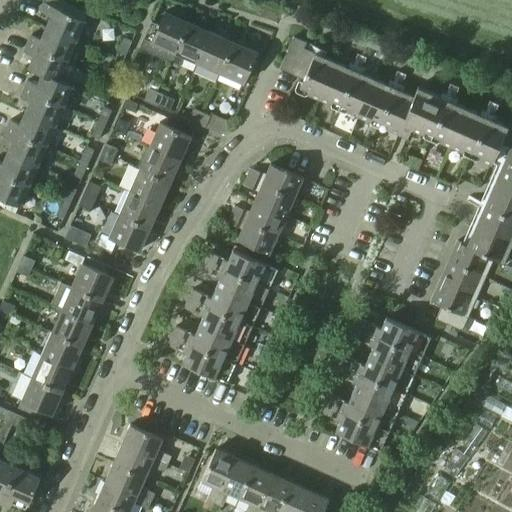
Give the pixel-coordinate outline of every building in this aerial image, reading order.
[(45,3),(41,12),(50,16),(45,27),(75,40),(84,20),(45,3)] [(151,20),(143,37),(151,41),(150,43),(166,51),(163,58),(171,61),(187,24),(165,14),(160,25),(151,20)] [(187,24),(171,61),(180,66),(183,58),(184,59),(197,64),(211,34),(187,24)] [(31,34),(27,43),(67,60),(75,40),(45,27),(41,38),(31,34)] [(211,34),(197,64),(220,74),(233,44),(211,34)] [(285,58),(279,70),(304,81),(301,87),(309,91),(307,95),(321,101),(338,63),(324,57),(327,51),(307,42),(301,39),(294,36),(287,53),(285,58)] [(124,38),(118,52),(126,56),(132,41),(124,38)] [(27,43),(23,52),(33,56),(28,68),(41,74),(58,81),(59,79),(67,60),(27,43)] [(233,44),(220,74),(243,85),(256,54),(233,44)] [(106,79),(114,83),(121,66),(113,63),(106,79)] [(338,63),(321,101),(331,105),(333,101),(348,108),(346,112),(349,113),(358,117),(375,79),(362,73),(360,72),(347,67),(338,63)] [(27,80),(24,88),(63,106),(72,85),(59,79),(58,81),(41,74),(37,84),(27,80)] [(114,83),(106,79),(100,92),(108,96),(114,83)] [(126,79),(122,89),(134,94),(138,85),(126,79)] [(375,79),(358,117),(370,122),(372,119),(387,125),(385,129),(399,135),(404,124),(420,87),(417,86),(413,96),(402,91),(400,90),(387,84),(375,79)] [(422,90),(406,125),(451,145),(467,110),(452,103),(457,90),(448,86),(442,99),(422,90)] [(25,113),(55,126),(63,106),(24,88),(20,97),(29,102),(25,113)] [(149,88),(144,100),(153,104),(158,92),(149,88)] [(158,92),(153,104),(169,112),(174,99),(158,92)] [(134,112),(137,104),(125,99),(122,107),(134,112)] [(104,106),(97,121),(106,125),(112,110),(104,106)] [(198,125),(203,112),(194,108),(189,121),(198,125)] [(468,108),(451,145),(463,151),(465,147),(480,153),(479,157),(490,162),(506,125),(494,120),(492,119),(479,113),(468,108)] [(203,112),(198,125),(205,128),(211,116),(203,112)] [(6,128),(46,145),(55,126),(25,113),(20,124),(10,119),(6,128)] [(511,118),(509,117),(506,125),(490,162),(500,167),(467,243),(459,240),(433,300),(443,305),(437,318),(462,329),(493,258),(502,262),(511,238),(511,118)] [(125,134),(130,123),(119,118),(114,130),(125,134)] [(97,122),(91,136),(100,140),(106,125),(97,121),(97,122)] [(149,146),(180,160),(191,137),(160,123),(149,146)] [(7,152),(37,165),(46,145),(6,128),(2,137),(12,141),(7,152)] [(102,152),(114,157),(118,149),(106,143),(102,152)] [(79,162),(88,166),(95,150),(86,146),(79,162)] [(180,160),(149,146),(139,169),(170,183),(180,160)] [(0,162),(0,172),(29,185),(37,165),(7,152),(2,163),(0,162)] [(114,157),(102,152),(99,158),(110,164),(114,157)] [(407,153),(402,164),(417,170),(422,159),(407,153)] [(88,166),(79,162),(74,176),(82,179),(88,166)] [(286,216),(303,178),(270,164),(265,175),(252,168),(245,184),(258,190),(253,201),(286,216)] [(170,183),(139,169),(129,191),(160,205),(170,183)] [(0,172),(0,197),(19,206),(29,185),(0,172)] [(82,197),(94,202),(101,187),(88,182),(82,197)] [(62,201),(70,205),(77,189),(69,186),(62,201)] [(160,205),(129,191),(119,214),(150,228),(160,205)] [(469,196),(467,201),(478,206),(480,200),(469,196)] [(94,202),(82,197),(78,205),(90,210),(94,202)] [(70,205),(62,201),(55,215),(64,219),(70,205)] [(236,239),(270,253),(286,216),(253,201),(248,212),(234,206),(227,222),(241,228),(236,239)] [(150,228),(119,214),(109,237),(140,251),(150,228)] [(70,225),(64,238),(85,247),(91,234),(70,225)] [(204,263),(201,269),(220,278),(216,286),(260,306),(277,269),(232,249),(228,259),(209,251),(208,252),(206,257),(206,258),(215,262),(213,266),(204,262),(204,263)] [(19,264),(31,269),(35,260),(23,255),(19,264)] [(72,287),(102,300),(113,276),(83,263),(72,287)] [(31,269),(19,264),(16,271),(28,277),(31,269)] [(102,300),(72,287),(60,282),(50,304),(62,310),(92,323),(102,300)] [(187,300),(184,307),(203,315),(199,324),(244,344),(260,306),(216,286),(211,297),(192,288),(190,295),(189,295),(198,299),(196,303),(187,300)] [(3,300),(0,307),(0,309),(11,314),(15,306),(3,300)] [(0,309),(0,318),(8,322),(11,314),(0,309)] [(62,310),(52,332),(82,346),(92,323),(62,310)] [(357,331),(354,337),(373,346),(369,354),(414,374),(430,337),(386,317),(381,327),(362,319),(362,320),(359,325),(359,326),(368,330),(366,334),(357,330),(357,331)] [(227,382),(244,344),(200,324),(195,333),(177,325),(174,333),(172,332),(170,336),(172,337),(169,344),(187,352),(183,362),(227,382)] [(52,332),(42,355),(72,368),(82,346),(52,332)] [(42,355),(32,377),(62,391),(72,368),(42,355)] [(396,412),(413,375),(369,355),(365,364),(347,356),(344,363),(341,362),(339,367),(342,368),(339,374),(358,383),(353,393),(396,412)] [(22,400),(19,407),(45,419),(48,412),(52,414),(62,391),(32,377),(22,400)] [(379,450),(396,412),(353,393),(349,402),(331,393),(327,401),(325,399),(323,404),(326,405),(323,411),(341,419),(336,432),(379,450)] [(489,396),(484,406),(501,416),(507,406),(489,396)] [(0,440),(13,412),(0,406),(0,419),(4,421),(0,430),(0,440)] [(482,411),(477,421),(490,428),(495,418),(482,411)] [(13,412),(0,440),(0,500),(5,503),(7,497),(26,506),(39,476),(0,458),(0,450),(12,424),(26,430),(30,419),(13,412)] [(131,424),(122,443),(168,463),(171,456),(157,450),(162,438),(131,424)] [(477,424),(462,444),(473,452),(488,431),(477,424)] [(114,461),(145,475),(150,465),(164,471),(168,463),(122,443),(114,461)] [(214,502),(234,456),(215,448),(201,479),(213,484),(206,499),(214,502)] [(458,449),(444,469),(454,477),(469,457),(458,449)] [(239,496),(253,465),(234,456),(214,502),(222,506),(228,492),(239,496)] [(105,480),(151,500),(155,491),(141,485),(145,475),(114,461),(105,480)] [(254,511),(271,473),(253,465),(239,496),(250,501),(245,511),(254,511)] [(255,511),(264,511),(266,508),(274,511),(275,511),(289,481),(272,473),(255,511)] [(441,474),(428,492),(439,500),(451,482),(441,474)] [(105,480),(97,498),(127,511),(129,511),(134,502),(147,508),(151,500),(105,480)] [(290,481),(275,511),(299,511),(309,490),(308,490),(290,481)] [(309,490),(299,511),(321,511),(327,498),(309,490)] [(421,495),(414,506),(420,509),(417,511),(430,511),(435,504),(421,495)] [(127,511),(97,498),(91,511),(127,511)]
